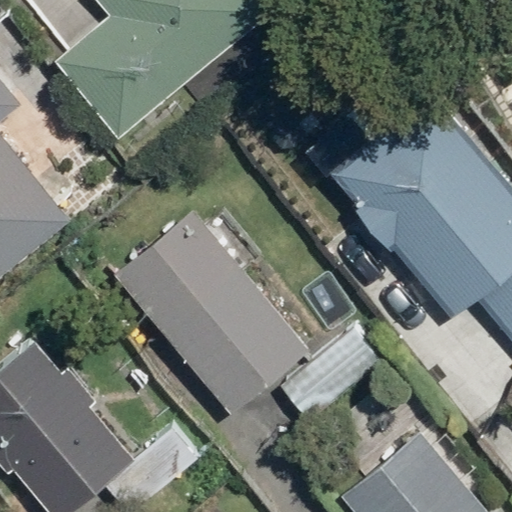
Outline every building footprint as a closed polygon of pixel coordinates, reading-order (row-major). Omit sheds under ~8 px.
[(274,3),(271,0),(104,0),(110,7),(58,50),(122,127),(274,3)] [(369,131),(332,160),(360,195),(355,199),(391,244),(396,240),(453,310),(477,291),(511,333),(511,177),(430,80),(425,84),(404,59),(347,105),(369,131)] [(0,268),(69,215),(0,126),(0,116),(22,100),(0,70),(0,268)] [(310,342),(193,199),(116,261),(233,405),(310,342)] [(354,322),(283,380),(310,413),(381,355),(354,322)] [(37,329),(0,359),(0,456),(8,466),(13,461),(54,511),(64,511),(139,448),(96,398),(101,393),(70,358),(65,362),(37,329)] [(496,511),(422,420),(345,482),(369,511),(496,511)]
